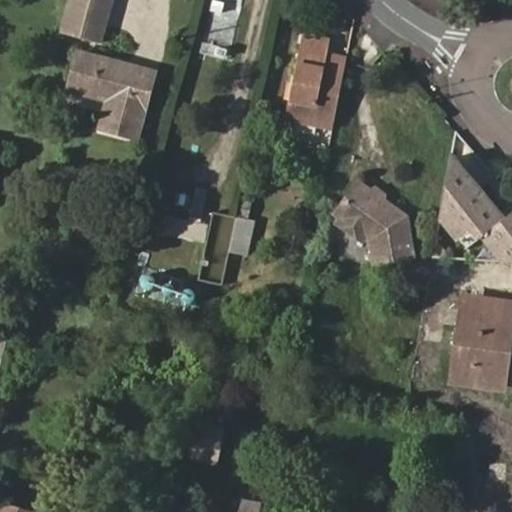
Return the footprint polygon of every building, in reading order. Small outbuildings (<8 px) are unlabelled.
[(98,42),(109,0),(71,0),(63,32),(98,42)] [(239,1),(233,0),(210,0),(202,54),(230,59),(239,1)] [(334,122),(347,54),(326,50),(328,37),(299,31),(283,111),(334,122)] [(98,130),(138,140),(156,73),(78,52),(67,90),(106,101),(98,130)] [(511,199),(456,133),(440,219),(475,263),(511,265),(511,199)] [(384,192),(374,184),(363,175),(341,206),(344,209),(344,218),(356,227),(364,224),(367,226),(370,257),(410,254),(406,209),(384,192)] [(377,180),(374,184),(384,192),(387,187),(377,180)] [(248,255),(255,223),(239,219),(232,252),(248,255)] [(203,242),(206,227),(171,220),(167,235),(203,242)] [(455,261),(437,238),(433,260),(436,260),(453,261),(455,261)] [(453,274),(453,261),(436,260),(435,273),(453,274)] [(147,272),(140,292),(192,311),(199,291),(147,272)] [(511,333),(511,310),(464,303),(452,381),(504,390),(511,333)] [(0,364),(9,330),(0,327),(0,364)] [(226,415),(199,409),(193,436),(220,442),(226,415)] [(482,464),(483,475),(498,474),(497,463),(482,464)] [(498,474),(483,475),(483,493),(499,493),(498,474)] [(240,499),(239,511),(259,511),(260,501),(240,499)]
